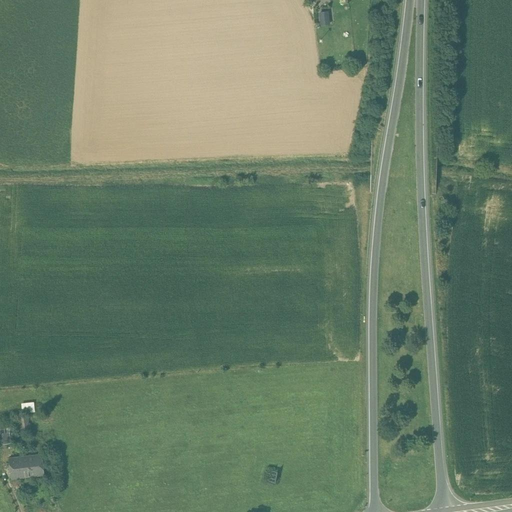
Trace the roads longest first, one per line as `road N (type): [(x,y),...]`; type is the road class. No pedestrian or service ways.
road 1 (primary): [(409,0),(377,218),(373,511)]
road 2 (primary): [(444,511),(421,167),(421,0)]
